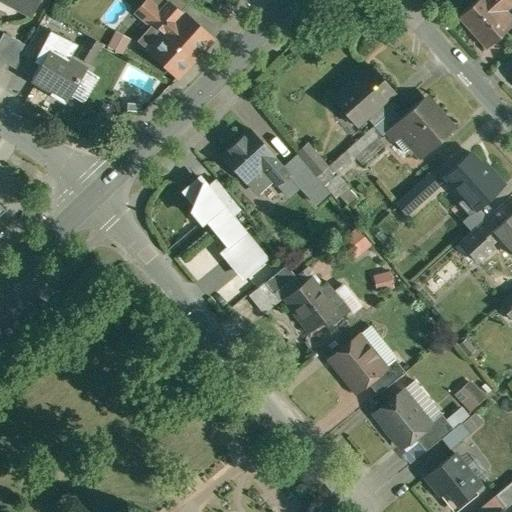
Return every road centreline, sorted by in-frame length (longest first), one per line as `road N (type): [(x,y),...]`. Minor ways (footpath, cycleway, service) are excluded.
road 1 (residential): [(99,188),(359,511)]
road 2 (secondary): [(99,188),(240,52),(277,0)]
road 3 (residential): [(407,0),(407,13),(511,129)]
road 4 (secondary): [(0,286),(99,188)]
road 5 (residential): [(0,117),(99,188)]
